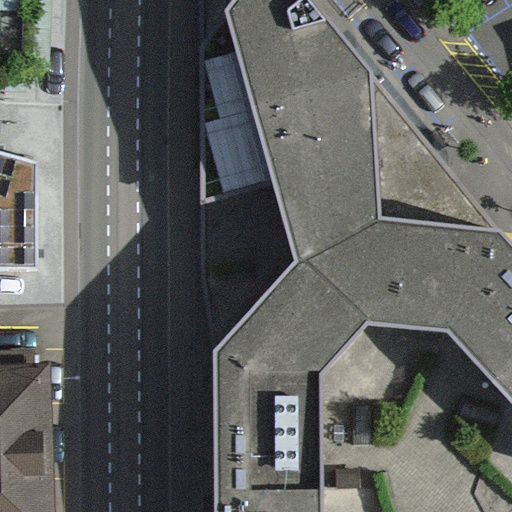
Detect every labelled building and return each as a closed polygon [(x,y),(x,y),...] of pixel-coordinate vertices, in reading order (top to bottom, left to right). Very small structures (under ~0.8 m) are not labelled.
[(0,0),(0,47),(24,49),(25,0),(0,0)] [(207,0),(226,373),(313,284),(472,190),(311,0),(207,0)] [(0,269),(38,268),(37,163),(0,152),(0,269)] [(511,511),(511,236),(472,190),(313,284),(420,374),(440,511),(511,511)] [(224,511),(440,511),(420,374),(313,284),(226,373),(224,511)] [(0,511),(57,511),(53,361),(0,362),(0,511)]
